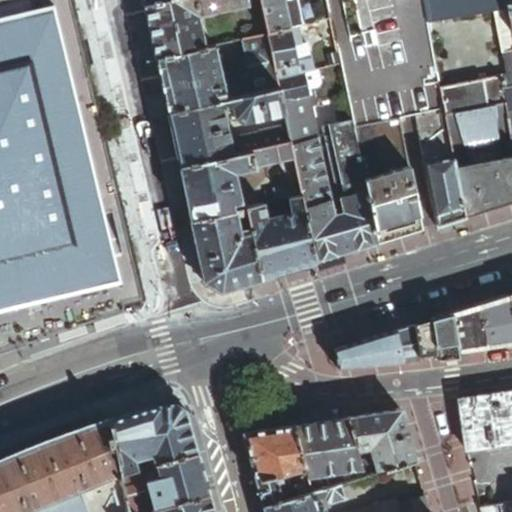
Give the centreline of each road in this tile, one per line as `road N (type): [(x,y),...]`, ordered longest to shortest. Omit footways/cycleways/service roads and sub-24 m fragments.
road 1 (residential): [(189,342),(106,0)]
road 2 (secondary): [(238,330),(511,251)]
road 3 (secondary): [(0,406),(189,342)]
road 4 (residential): [(238,330),(305,381),(417,382)]
road 5 (residential): [(417,382),(454,511)]
